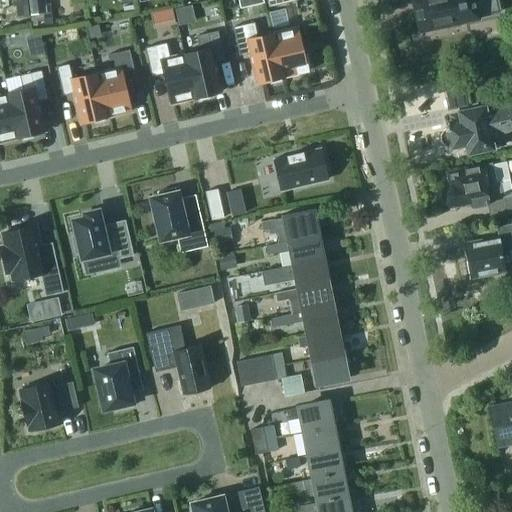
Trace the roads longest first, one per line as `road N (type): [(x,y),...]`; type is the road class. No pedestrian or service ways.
road 1 (residential): [(23,511),(199,470),(209,463),(207,433),(186,420),(0,464)]
road 2 (residential): [(0,180),(364,94)]
road 3 (residential): [(428,393),(364,94)]
road 4 (residential): [(452,511),(428,393)]
